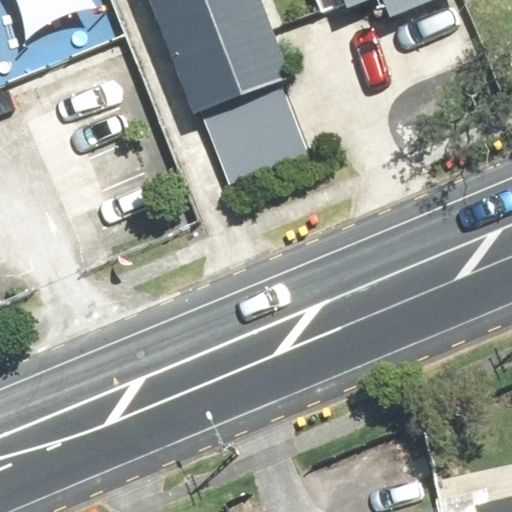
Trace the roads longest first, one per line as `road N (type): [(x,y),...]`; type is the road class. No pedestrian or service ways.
road 1 (secondary): [(0,411),(511,200)]
road 2 (secondary): [(511,288),(0,499)]
